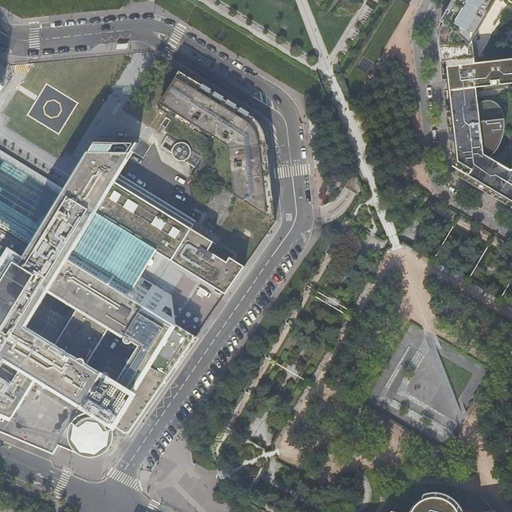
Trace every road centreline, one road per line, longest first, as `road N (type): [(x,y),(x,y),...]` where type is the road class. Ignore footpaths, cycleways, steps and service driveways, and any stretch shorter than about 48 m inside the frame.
road 1 (residential): [(109,499),(297,216),(286,122)]
road 2 (residential): [(427,0),(414,30),(436,185),(511,232)]
road 3 (residential): [(286,122),(279,97),(177,34),(136,28)]
road 4 (residential): [(136,28),(286,122)]
road 5 (residential): [(136,28),(23,40),(0,31)]
